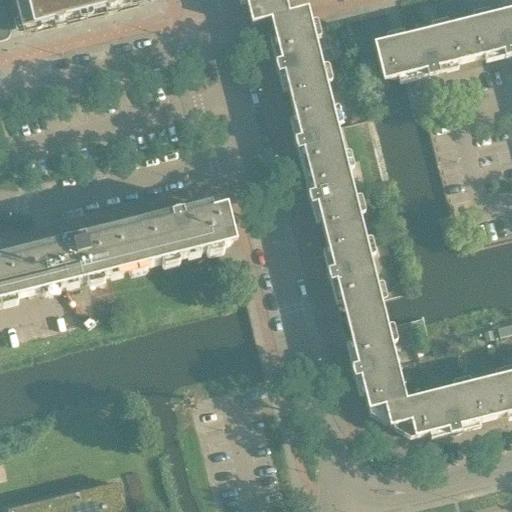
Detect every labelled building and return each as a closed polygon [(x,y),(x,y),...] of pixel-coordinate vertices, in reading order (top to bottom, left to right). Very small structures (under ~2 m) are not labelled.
[(0,0),(0,43),(4,42),(5,42),(6,41),(7,41),(8,40),(8,39),(9,38),(9,37),(9,35),(9,34),(3,10),(0,10),(0,0)] [(81,0),(13,0),(21,31),(85,14),(81,0)] [(81,0),(85,14),(142,0),(81,0)] [(288,16),(284,0),(243,0),(245,6),(251,27),(270,23),(269,21),(288,17),(288,16)] [(329,97),(315,42),(307,11),(288,16),(288,17),(269,21),(270,23),(280,63),(274,65),(274,66),(274,68),(274,69),(275,71),(276,74),(277,76),(277,77),(283,75),(291,107),(329,97)] [(511,12),(460,25),(470,63),(502,55),(503,61),(504,61),(507,61),(509,61),(511,59),(511,12)] [(470,63),(460,25),(400,40),(393,42),(383,45),(378,48),(376,52),(376,60),(380,73),(383,79),(387,82),(393,83),(410,78),(425,75),(426,80),(428,80),(431,80),(433,80),(435,79),(437,78),(439,77),(437,72),(470,63)] [(329,97),(291,107),(299,140),(293,142),(294,143),(294,144),(294,146),(294,148),(295,151),(296,153),(296,154),(302,152),(307,174),(345,164),(329,97)] [(362,229),(354,200),(345,164),(307,174),(313,194),(307,196),(307,197),(307,199),(307,201),(308,203),(308,205),(310,207),(310,208),(316,207),(324,239),(362,229)] [(0,307),(168,265),(225,251),(235,248),(226,210),(183,221),(182,215),(181,215),(177,216),(175,216),(173,217),(171,218),(170,218),(171,224),(106,240),(104,235),(71,243),(67,243),(66,243),(63,244),(61,246),(59,246),(61,252),(0,267),(0,307)] [(382,306),(369,259),(362,229),(324,239),(332,272),(326,273),(326,274),(326,275),(327,278),(327,280),(328,282),(329,284),(329,285),(335,284),(346,326),(384,316),(384,314),(382,306)] [(405,403),(389,336),(384,316),(346,326),(356,368),(350,369),(351,370),(350,372),(351,373),(351,375),(351,376),(351,377),(352,379),(353,380),(353,381),(359,380),(368,413),(384,409),(383,408),(405,403)] [(511,327),(497,331),(499,340),(511,336),(511,327)] [(492,334),(484,336),(486,344),(494,342),(492,334)] [(511,375),(483,383),(492,421),(511,416),(511,375)] [(492,421),(483,383),(405,403),(383,408),(384,409),(389,430),(410,425),(414,441),(447,433),(449,438),(450,438),(452,438),(456,437),(458,437),(460,436),(461,435),(459,429),(492,421)] [(125,511),(119,486),(12,511),(125,511)]
